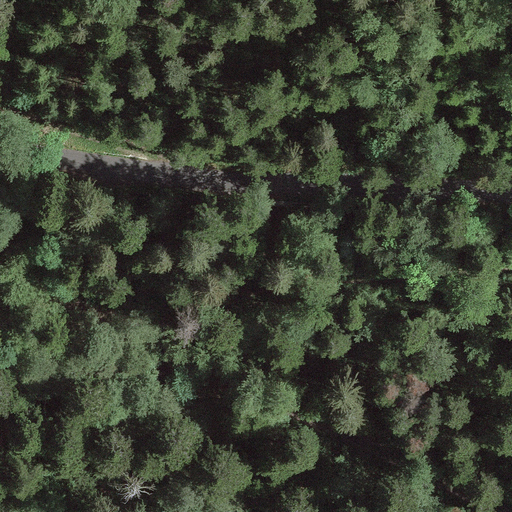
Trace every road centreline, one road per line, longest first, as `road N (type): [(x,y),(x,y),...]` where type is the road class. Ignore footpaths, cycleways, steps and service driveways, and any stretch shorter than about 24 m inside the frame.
road 1 (track): [(0,288),(32,290),(107,317),(504,511)]
road 2 (unclassified): [(0,161),(511,192)]
road 3 (track): [(0,110),(123,147),(169,175)]
